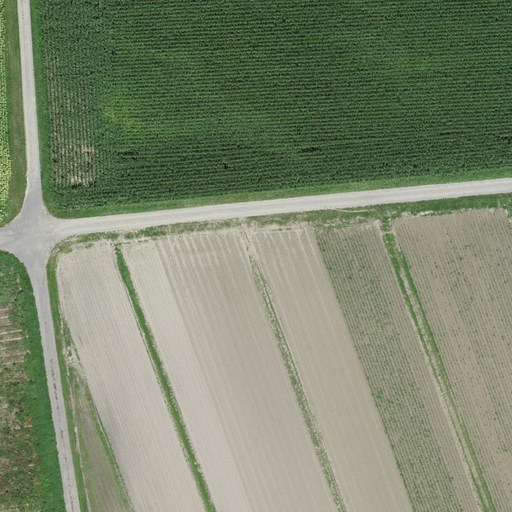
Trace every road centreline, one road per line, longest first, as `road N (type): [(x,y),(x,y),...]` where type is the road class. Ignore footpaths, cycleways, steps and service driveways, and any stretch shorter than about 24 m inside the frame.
road 1 (track): [(24,0),(35,238),(76,511)]
road 2 (track): [(0,243),(511,186)]
